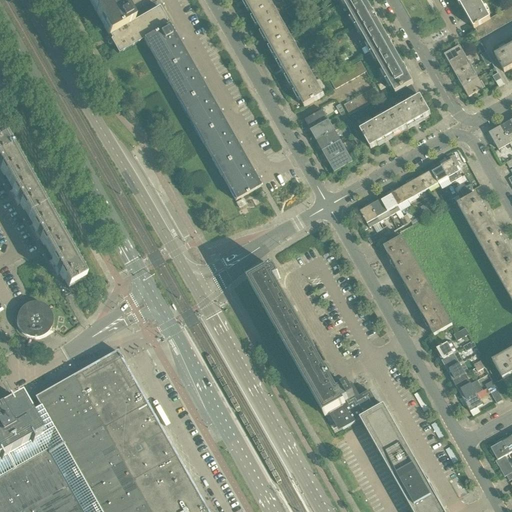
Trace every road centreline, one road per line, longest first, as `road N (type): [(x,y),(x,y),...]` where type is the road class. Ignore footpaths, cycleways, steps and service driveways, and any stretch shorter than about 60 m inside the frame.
road 1 (secondary): [(195,287),(31,0)]
road 2 (secondary): [(0,19),(153,299)]
road 3 (residential): [(462,442),(328,205)]
road 4 (secondary): [(323,511),(195,287)]
road 5 (secondary): [(153,299),(273,511)]
road 6 (residential): [(328,205),(212,0)]
road 7 (residential): [(328,205),(450,136),(468,138)]
road 8 (residential): [(195,287),(328,205)]
road 9 (residential): [(21,378),(153,299)]
